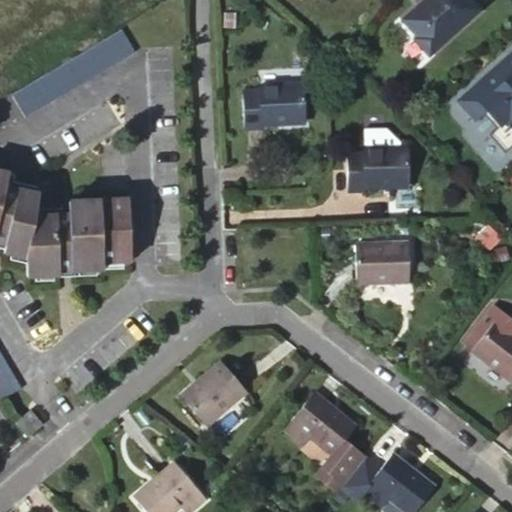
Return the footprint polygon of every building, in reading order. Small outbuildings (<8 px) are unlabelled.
[(481,0),(427,0),(426,2),(423,0),(403,19),(417,35),(414,38),(425,51),(432,51),(479,10),(476,5),(481,0)] [(13,96),(26,117),(134,52),(122,30),(13,96)] [(511,52),(490,72),(491,72),(484,78),(459,99),(476,118),(483,112),(487,109),(500,124),(497,127),(489,133),(505,151),(511,145),(511,52)] [(305,123),(302,87),(258,89),(257,94),(241,95),(242,130),(259,130),(259,125),(305,123)] [(487,109),(483,112),(497,127),(500,124),(487,109)] [(364,152),(399,152),(399,145),(386,132),(364,133),(364,152)] [(408,188),(407,151),(399,152),(364,152),(362,152),(362,157),(345,158),(347,194),(363,195),(363,189),(408,188)] [(0,237),(7,239),(5,246),(4,253),(23,259),(24,276),(56,276),(56,273),(56,264),(69,264),(69,271),(100,270),(101,263),(130,262),(127,200),(67,202),(68,226),(34,218),(37,198),(5,189),(7,177),(0,175),(0,237)] [(408,285),(407,245),(354,248),(356,286),(408,285)] [(56,273),(69,271),(69,264),(56,264),(56,273)] [(511,386),(511,323),(511,324),(495,309),(469,341),(477,347),(472,353),(511,386)] [(0,401),(19,389),(0,355),(0,401)] [(246,395),(221,365),(180,399),(206,428),(246,395)] [(317,478),(336,494),(364,459),(344,444),(356,429),(313,395),(284,432),(303,448),(310,440),(333,457),(317,478)] [(42,422),(30,408),(15,423),(26,436),(42,422)] [(364,459),(340,489),(357,502),(363,495),(382,510),(388,501),(401,511),(416,511),(433,491),(391,457),(379,472),(364,459)] [(193,511),(205,502),(175,465),(133,499),(143,511),(174,511),(179,509),(181,511),(193,511)]
